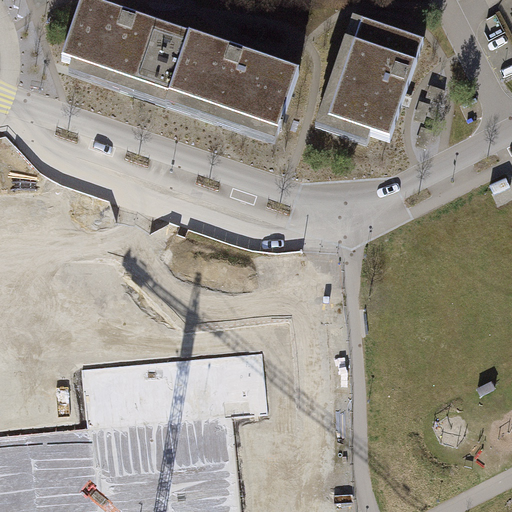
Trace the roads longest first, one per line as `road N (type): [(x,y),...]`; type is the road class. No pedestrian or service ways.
road 1 (residential): [(0,98),(298,197),(397,190),(507,133)]
road 2 (residential): [(507,133),(439,0)]
